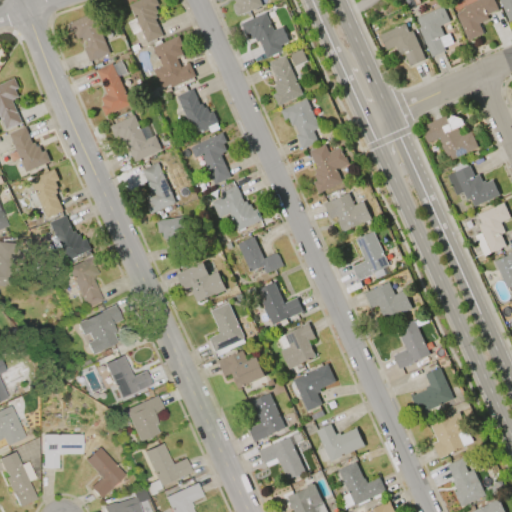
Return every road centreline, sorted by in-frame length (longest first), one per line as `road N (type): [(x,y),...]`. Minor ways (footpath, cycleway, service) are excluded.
road 1 (residential): [(428,511),(194,0),(27,9),(0,18)]
road 2 (residential): [(248,511),(23,0)]
road 3 (secondary): [(313,0),(511,442)]
road 4 (secondary): [(511,389),(337,0)]
road 5 (residential): [(511,59),(367,123)]
